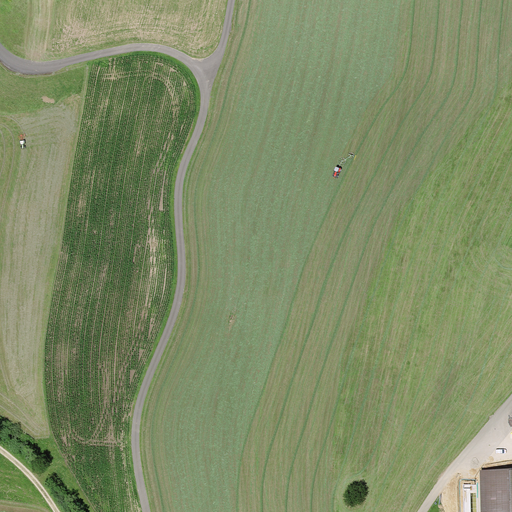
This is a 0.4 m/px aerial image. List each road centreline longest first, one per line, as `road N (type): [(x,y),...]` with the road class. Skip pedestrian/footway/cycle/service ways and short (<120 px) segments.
road 1 (unclassified): [(146,511),(133,428),(173,317),(177,196),(202,118),(206,73)]
road 2 (unclassified): [(206,73),(152,49),(45,70),(21,68),(0,52)]
road 3 (unclassified): [(423,511),(511,405)]
